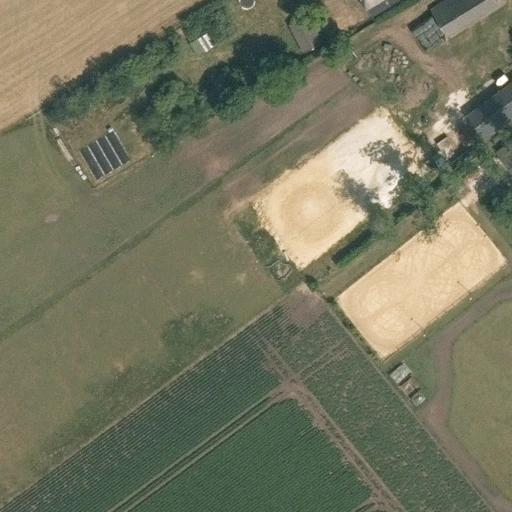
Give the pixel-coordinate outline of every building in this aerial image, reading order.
[(360,0),(374,20),(401,3),(399,0),(360,0)] [(499,5),(496,0),(447,0),(431,10),(447,37),(499,5)] [(230,23),(249,20),(246,2),(227,5),(230,23)] [(323,41),(308,14),(288,24),(302,52),(323,41)] [(511,140),(496,153),(511,173),(511,140)]
